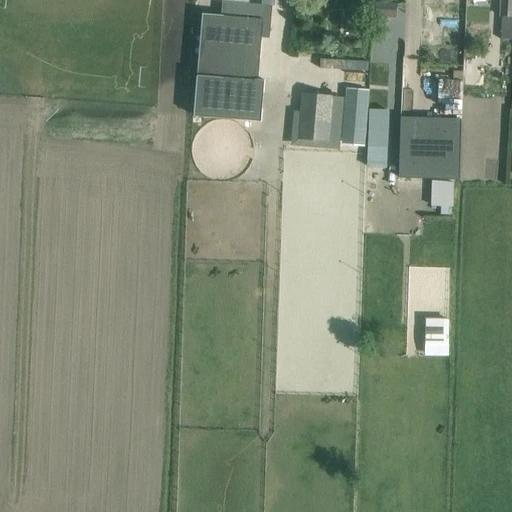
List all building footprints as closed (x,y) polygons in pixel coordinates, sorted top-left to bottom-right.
[(511,17),(511,0),(501,0),(501,17),(511,17)] [(220,17),(202,15),(192,118),(261,124),(265,83),(256,82),(260,37),(269,38),(271,8),(221,3),(220,17)] [(396,18),(398,5),(378,3),(377,17),(396,18)] [(473,65),(467,75),(478,81),(483,71),(473,65)] [(332,96),(303,94),(299,137),(329,139),(332,96)] [(401,117),(399,178),(460,180),(462,119),(401,117)] [(385,168),(386,147),(370,147),(369,168),(385,168)] [(454,185),(433,184),(432,201),(452,202),(454,185)] [(453,316),(452,269),(411,270),(412,315),(428,315),(428,317),(453,316)] [(447,345),(448,321),(427,320),(426,345),(447,345)]
